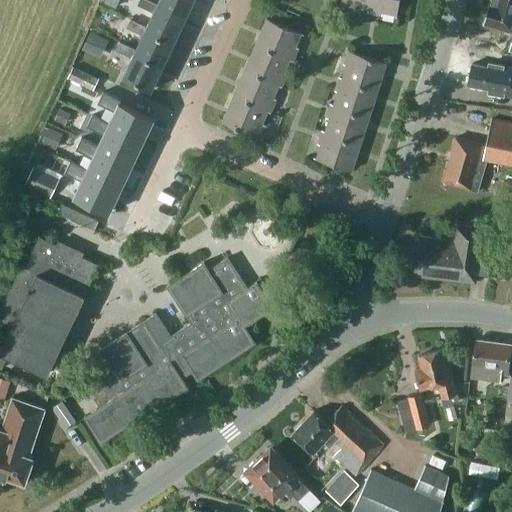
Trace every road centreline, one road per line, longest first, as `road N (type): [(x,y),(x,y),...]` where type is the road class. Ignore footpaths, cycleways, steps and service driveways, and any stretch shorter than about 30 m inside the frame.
road 1 (tertiary): [(110,511),(196,456),(320,347),(361,323)]
road 2 (tertiary): [(385,216),(454,0)]
road 3 (residential): [(385,216),(181,131)]
road 4 (tertiary): [(511,318),(464,309),(361,323)]
road 5 (residential): [(181,131),(240,0)]
